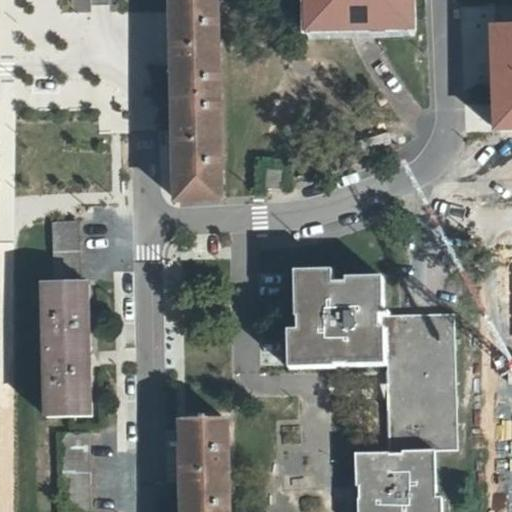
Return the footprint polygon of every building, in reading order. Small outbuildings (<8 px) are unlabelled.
[(225,198),(222,0),(187,0),(178,0),(183,199),(225,198)] [(313,0),(314,35),(408,34),(407,0),(313,0)] [(511,31),(497,32),(499,94),(500,131),(511,131),(511,31)] [(288,163),(271,163),(270,182),(288,182),(288,163)] [(79,223),(54,224),(55,287),(81,286),(79,223)] [(447,511),(447,495),(442,494),(441,449),(463,448),(461,310),(392,310),(391,273),(354,273),(353,278),(342,278),(342,267),(304,268),(304,314),(307,314),(307,326),(297,327),(298,364),(341,364),(342,361),(355,360),(355,364),(395,364),(395,449),(361,450),(362,484),(365,484),(365,496),(362,496),(363,511),(447,511)] [(55,287),(44,287),(49,418),(92,417),(89,286),(81,286),(55,287)] [(230,511),(229,420),(187,421),(189,511),(230,511)] [(91,511),(89,433),(61,434),(63,511),(91,511)]
